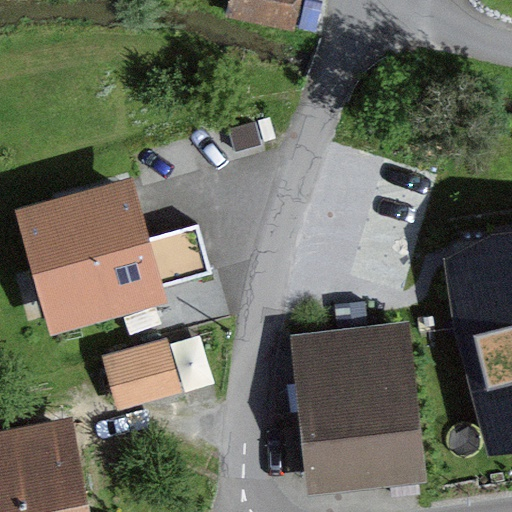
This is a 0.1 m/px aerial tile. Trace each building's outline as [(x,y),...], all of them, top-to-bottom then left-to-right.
[(229,0),(227,9),(286,22),(291,0),(229,0)] [(211,271),(197,222),(140,239),(126,190),(29,217),(57,314),(211,271)] [(460,355),(488,455),(511,452),(511,231),(488,236),(444,261),(460,355)] [(289,335),(307,494),(425,481),(407,322),(289,335)] [(176,382),(164,338),(105,354),(117,398),(176,382)] [(0,433),(0,511),(70,511),(53,423),(0,433)]
